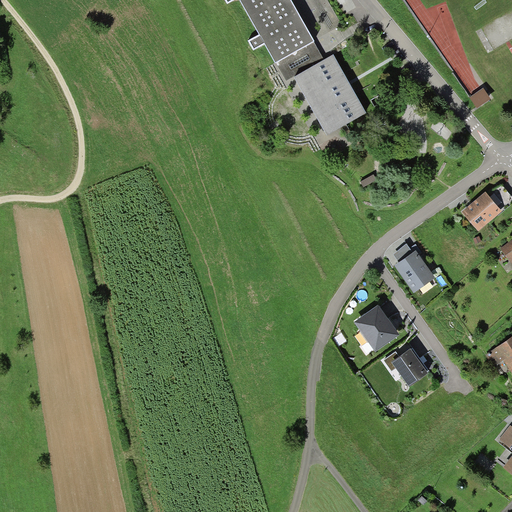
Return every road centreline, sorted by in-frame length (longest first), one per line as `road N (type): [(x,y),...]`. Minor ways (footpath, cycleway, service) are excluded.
road 1 (track): [(0,200),(56,200),(70,189),(80,159),(49,62),(1,0)]
road 2 (residential): [(306,455),(321,337),(373,256)]
road 3 (residential): [(505,160),(366,0)]
road 4 (residential): [(373,256),(505,160)]
road 5 (residential): [(459,384),(373,256)]
